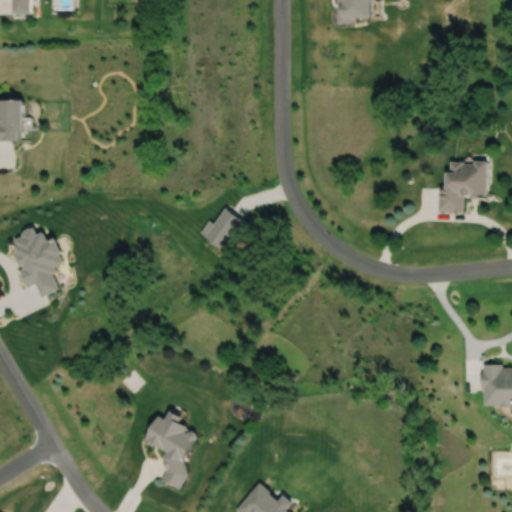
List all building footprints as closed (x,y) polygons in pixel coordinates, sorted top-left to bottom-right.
[(338,0),(339,23),(358,22),(358,17),(376,16),(375,0),(338,0)] [(0,140),(27,140),(27,99),(1,99),(1,121),(0,121),(0,140)] [(466,211),(467,194),(489,194),(490,161),(451,160),(450,186),(441,186),(440,211),(466,211)] [(511,405),(511,366),(484,366),(484,405),(511,405)] [(118,380),(129,392),(141,382),(130,370),(118,380)] [(148,441),(168,451),(163,460),(171,463),(162,480),(177,487),(203,435),(182,424),(185,416),(174,410),(169,419),(161,415),(148,441)]
